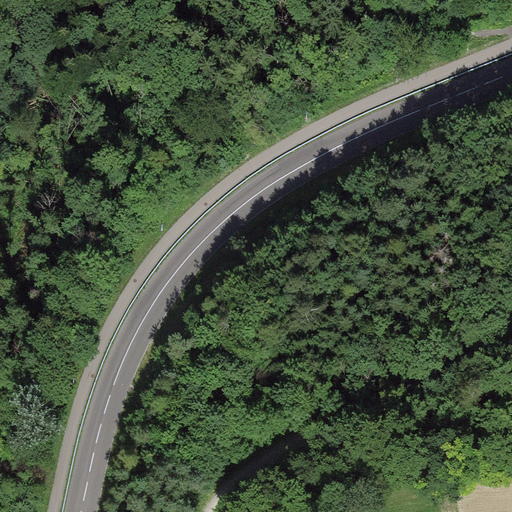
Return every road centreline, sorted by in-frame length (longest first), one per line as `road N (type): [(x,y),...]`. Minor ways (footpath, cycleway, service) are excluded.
road 1 (tertiary): [(511,73),(302,167),(243,203),(179,264),(141,323),(113,389),(79,511)]
road 2 (track): [(215,511),(222,494),(331,422),(511,350)]
road 3 (track): [(423,382),(445,511)]
